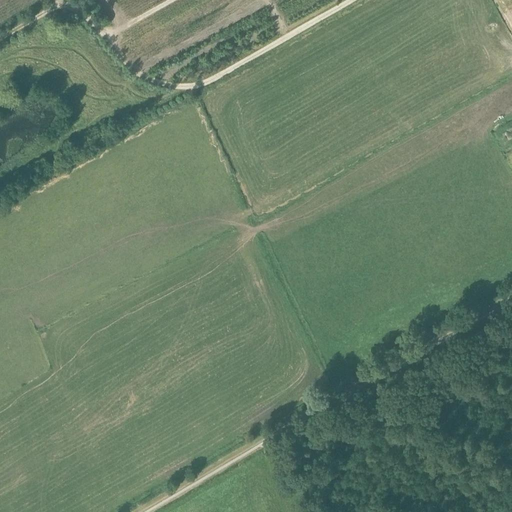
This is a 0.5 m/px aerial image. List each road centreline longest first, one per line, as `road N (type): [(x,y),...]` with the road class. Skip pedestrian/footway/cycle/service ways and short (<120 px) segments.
road 1 (track): [(0,38),(41,14),(84,13),(130,68),(188,88),(355,0)]
road 2 (track): [(261,439),(511,293)]
road 3 (track): [(261,439),(135,511)]
